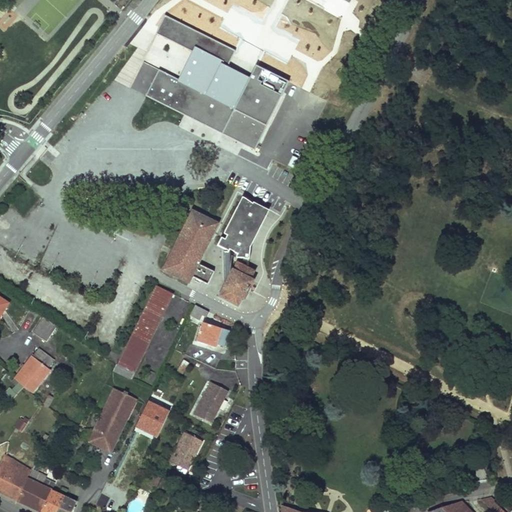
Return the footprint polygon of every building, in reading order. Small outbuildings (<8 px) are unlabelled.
[(237,48),(165,14),(131,87),(214,126),(255,145),(285,81),(255,67),(250,78),(228,68),(237,48)] [(193,212),(164,270),(188,283),(192,277),(208,285),(215,272),(198,263),(217,225),(193,212)] [(254,272),(238,263),(221,296),(238,305),(242,297),(245,298),(253,281),(250,280),(254,272)] [(157,286),(114,372),(130,380),(173,294),(157,286)] [(0,317),(9,304),(0,297),(0,317)] [(196,305),(191,315),(200,320),(203,316),(206,317),(209,312),(196,305)] [(58,327),(43,317),(33,333),(47,342),(58,327)] [(230,332),(204,324),(198,343),(217,349),(218,345),(225,347),(228,336),(230,332)] [(39,350),(16,379),(20,383),(24,387),(27,390),(29,388),(33,392),(50,370),(49,369),(54,361),(39,350)] [(502,363),(483,350),(476,360),(495,373),(502,363)] [(190,364),(184,361),(177,371),(183,375),(190,364)] [(206,389),(193,414),(211,424),(228,392),(210,382),(206,389)] [(18,395),(24,387),(20,383),(12,391),(18,395)] [(124,393),(115,389),(103,414),(89,442),(98,446),(111,452),(136,399),(127,395),(124,393)] [(50,395),(44,405),(49,408),(55,398),(50,395)] [(23,433),(28,424),(22,419),(16,428),(17,429),(23,433)] [(169,460),(186,469),(187,470),(202,441),(201,440),(184,431),(169,460)] [(5,455),(0,464),(0,491),(18,500),(28,479),(18,474),(23,466),(5,455)] [(31,471),(23,466),(18,474),(28,479),(31,471)] [(41,511),(52,492),(42,487),(47,477),(32,470),(31,471),(28,479),(18,500),(41,511)] [(56,511),(64,498),(52,492),(41,511),(56,511)] [(492,497),(481,498),(493,510),(492,511),(506,511),(494,500),(495,499),(492,497)] [(71,511),(76,503),(64,498),(56,511),(71,511)] [(445,511),(471,511),(463,503),(461,505),(458,502),(449,505),(441,507),(445,511)]
